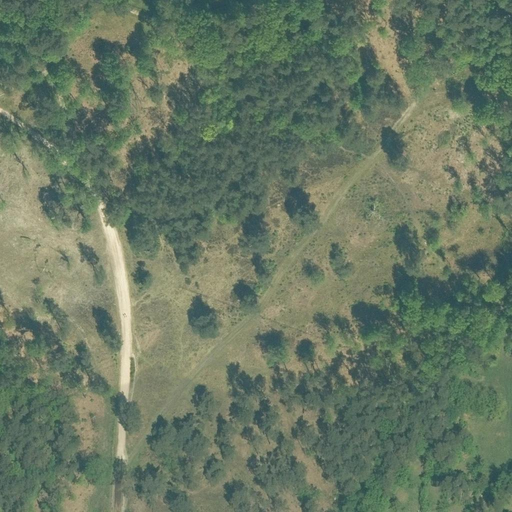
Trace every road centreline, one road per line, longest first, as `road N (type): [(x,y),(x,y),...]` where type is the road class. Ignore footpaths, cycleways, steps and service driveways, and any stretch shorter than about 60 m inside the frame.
road 1 (track): [(124,370),(119,293),(99,199),(78,171),(0,110)]
road 2 (track): [(91,185),(52,65),(83,13),(104,5),(146,15)]
road 3 (track): [(117,511),(124,370)]
